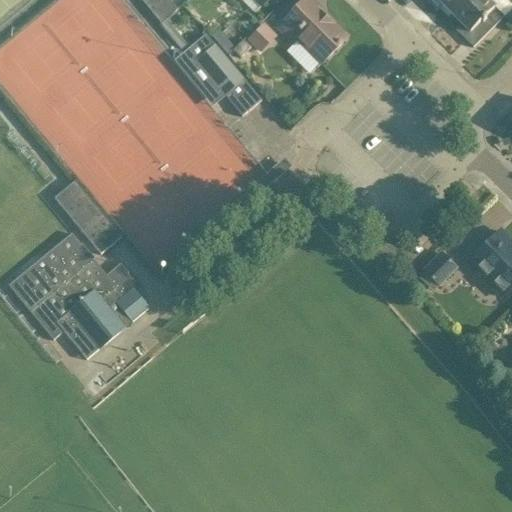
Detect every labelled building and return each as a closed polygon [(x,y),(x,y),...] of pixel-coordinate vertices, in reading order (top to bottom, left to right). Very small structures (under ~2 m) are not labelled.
[(178,11),(167,0),(140,0),(162,27),(178,11)] [(306,0),(278,29),(294,45),(298,41),(321,64),(317,68),(318,69),(349,38),(335,25),(333,28),(307,2),(308,0),(306,0)] [(443,7),(451,16),(467,0),(424,0),(437,12),(443,7)] [(504,18),(486,0),(467,0),(451,16),(460,25),(455,30),(473,49),(504,18)] [(277,38),(276,36),(264,25),(253,36),(247,42),(261,55),(277,38)] [(216,47),(215,48),(205,36),(173,63),(211,109),(244,81),(216,47)] [(244,42),(233,52),(241,59),(251,49),(244,42)] [(278,167),(280,164),(269,173),(266,175),(267,176),(251,188),(258,196),(273,184),(282,176),(279,172),(281,171),(278,167)] [(72,185),(62,194),(55,200),(94,248),(100,255),(101,256),(121,239),(75,183),(72,185)] [(511,288),(511,243),(500,232),(468,264),(502,298),(511,288)] [(72,235),(57,248),(9,287),(54,342),(62,335),(85,363),(123,332),(149,310),(134,291),(137,289),(139,292),(140,291),(120,266),(119,267),(121,270),(109,280),(72,235)] [(458,270),(441,254),(423,272),(439,289),(458,270)] [(478,357),(482,353),(485,357),(491,357),(495,354),(496,348),(493,344),(487,343),(485,345),(480,338),(469,346),(471,348),(478,357)]
